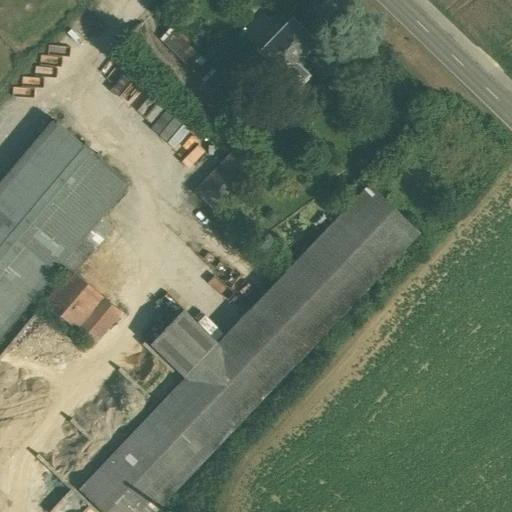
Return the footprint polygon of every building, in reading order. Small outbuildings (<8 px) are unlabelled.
[(293,17),(283,28),(283,27),(268,42),(269,43),(259,52),(264,56),(259,61),(268,70),(273,66),(298,90),(311,76),(308,73),(315,65),(306,57),(320,43),(293,17)] [(126,72),(110,89),(173,148),(190,130),(126,72)] [(56,122),(0,188),(0,334),(128,183),(56,122)] [(264,165),(241,143),(232,153),(254,175),(264,165)] [(254,175),(232,153),(222,163),(245,185),(254,175)] [(222,163),(195,191),(218,212),(245,185),(222,163)] [(254,175),(245,185),(249,189),(272,174),(264,165),(254,175)] [(369,185),(218,344),(184,310),(151,344),(186,377),(80,489),(104,511),(154,511),(420,233),(369,185)] [(229,260),(209,279),(229,300),(249,281),(229,260)] [(71,272),(42,306),(95,350),(124,316),(71,272)]
